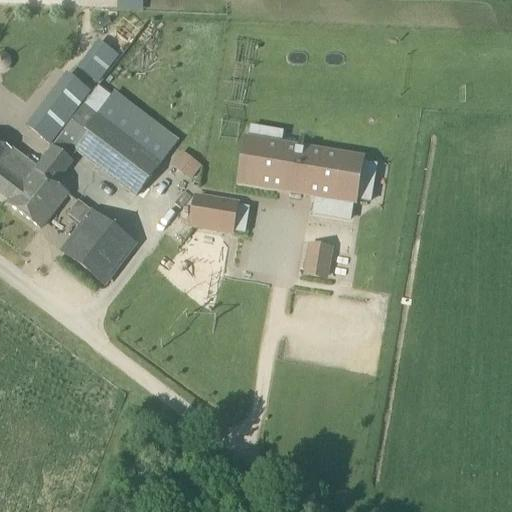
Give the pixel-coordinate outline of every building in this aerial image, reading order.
[(14,45),(0,60),(0,72),(14,85),(34,63),(14,45)] [(80,71),(97,84),(104,74),(87,61),(80,71)] [(92,95),(68,77),(60,89),(38,117),(62,135),(84,107),(92,95)] [(84,107),(59,139),(136,198),(151,179),(161,166),(84,107)] [(253,132),(283,135),(284,127),(254,124),(253,132)] [(0,195),(11,203),(11,204),(37,169),(36,168),(13,150),(11,153),(0,143),(0,195)] [(314,216),(349,222),(353,202),(355,203),(361,163),(247,144),(240,183),(317,196),(314,216)] [(11,203),(9,206),(40,230),(67,195),(53,185),(70,162),(52,148),(36,168),(37,169),(11,204),(11,203)] [(200,167),(183,153),(173,166),(190,180),(200,167)] [(230,235),(230,234),(233,216),(235,206),(194,199),(189,228),(230,235)] [(63,253),(105,285),(134,247),(77,203),(66,217),(82,228),(63,253)] [(310,242),(304,275),(328,279),(334,246),(310,242)] [(158,273),(140,288),(150,301),(168,286),(158,273)]
